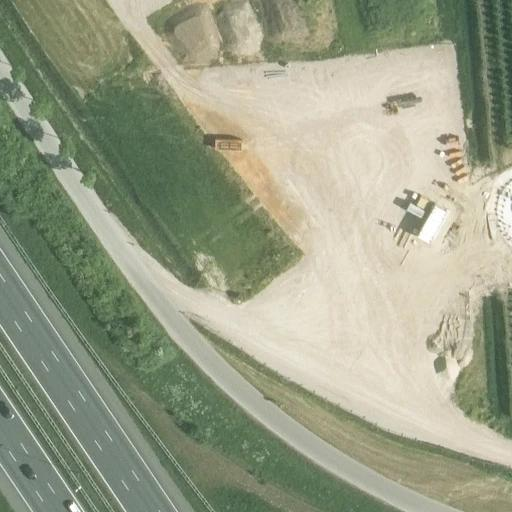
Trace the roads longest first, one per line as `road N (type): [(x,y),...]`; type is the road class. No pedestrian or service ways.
road 1 (tertiary): [(426,511),(299,442),(161,313),(0,71)]
road 2 (motorway): [(147,511),(0,294)]
